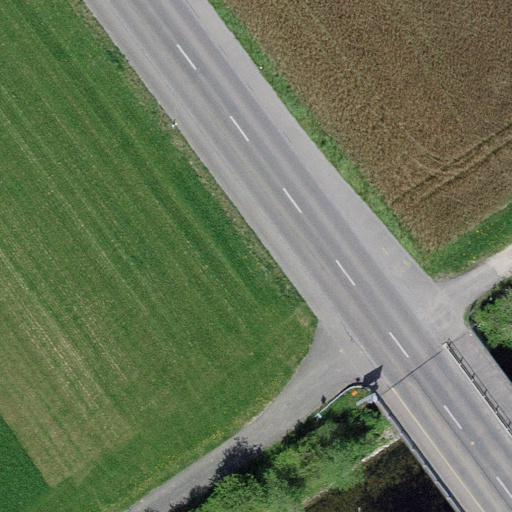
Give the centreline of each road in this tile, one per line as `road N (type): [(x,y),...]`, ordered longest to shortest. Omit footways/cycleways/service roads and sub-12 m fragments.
road 1 (secondary): [(140,0),(511,505)]
road 2 (track): [(153,511),(511,263)]
